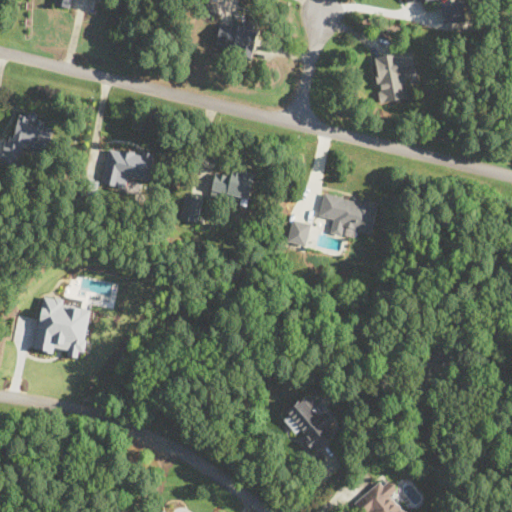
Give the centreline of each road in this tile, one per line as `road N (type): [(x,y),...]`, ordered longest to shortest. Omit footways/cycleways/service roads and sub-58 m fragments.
road 1 (residential): [(511,176),(0,50)]
road 2 (residential): [(0,394),(119,421),(204,465),(265,511)]
